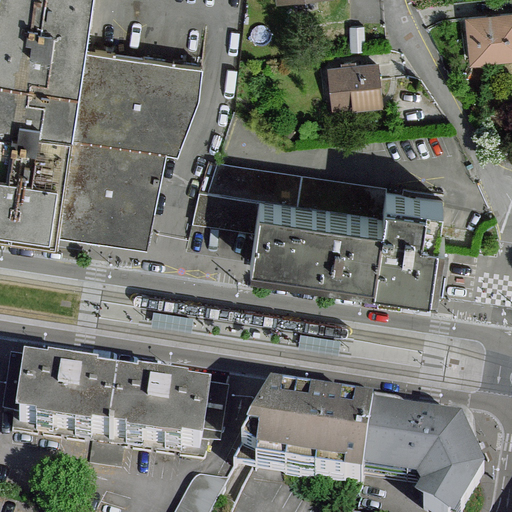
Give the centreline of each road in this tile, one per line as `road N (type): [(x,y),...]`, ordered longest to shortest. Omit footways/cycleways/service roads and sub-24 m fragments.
road 1 (secondary): [(511,346),(482,332),(0,258)]
road 2 (secondary): [(0,328),(511,411)]
road 3 (residential): [(511,209),(396,8)]
